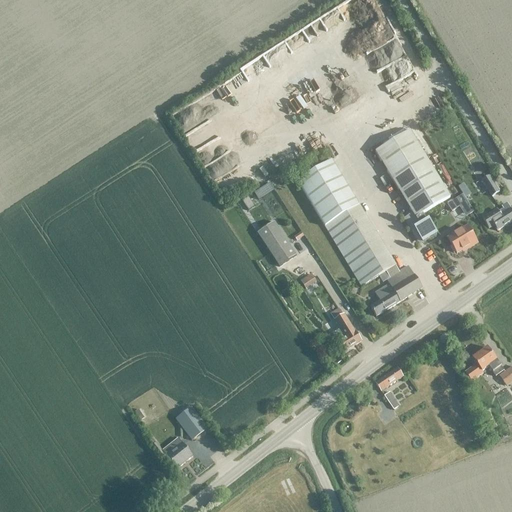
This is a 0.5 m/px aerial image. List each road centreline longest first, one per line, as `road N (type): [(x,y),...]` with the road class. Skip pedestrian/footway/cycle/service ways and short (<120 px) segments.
road 1 (unknown): [(350,138),(288,141),(269,97),(283,69),(322,49),(382,118)]
road 2 (secondary): [(293,427),(511,265)]
road 3 (unclassified): [(511,186),(401,0)]
road 4 (secondary): [(182,511),(293,427)]
